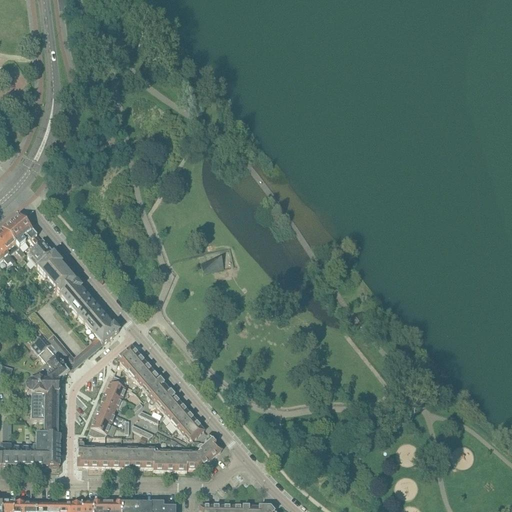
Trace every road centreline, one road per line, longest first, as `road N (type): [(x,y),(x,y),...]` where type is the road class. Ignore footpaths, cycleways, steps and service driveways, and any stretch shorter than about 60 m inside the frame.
road 1 (unclassified): [(15,191),(51,117),(43,0)]
road 2 (unclassified): [(135,334),(15,191)]
road 3 (residential): [(135,334),(93,372),(98,381),(80,429),(71,430),(70,485)]
road 4 (unclassified): [(242,460),(135,334)]
road 5 (residential): [(190,487),(70,485)]
